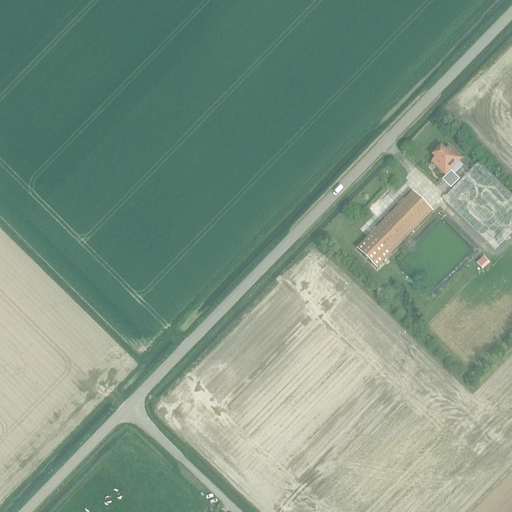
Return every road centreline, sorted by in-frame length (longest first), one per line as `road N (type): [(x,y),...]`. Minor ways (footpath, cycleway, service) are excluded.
road 1 (unclassified): [(127,407),(511,13)]
road 2 (unclassified): [(237,511),(127,407)]
road 3 (unclassified): [(25,511),(127,407)]
